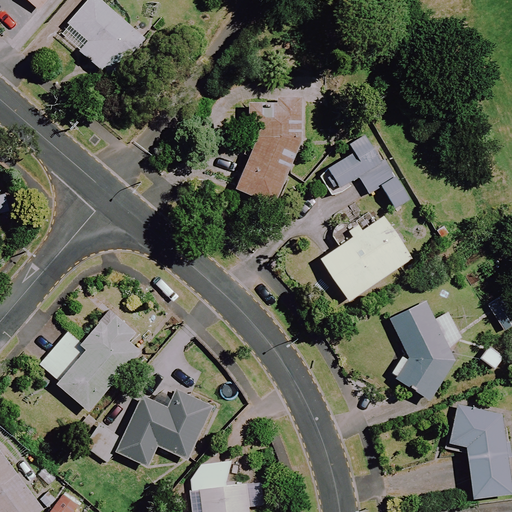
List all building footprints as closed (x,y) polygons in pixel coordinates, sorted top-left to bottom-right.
[(46,0),(21,0),(36,12),(46,0)] [(145,42),(95,0),(88,0),(66,26),(86,44),(78,54),(110,82),(145,42)] [(301,136),(301,98),(276,99),(257,99),(247,99),(248,155),(233,191),(273,207),(295,154),(302,154),(301,138),(302,137),(301,136)] [(366,145),(314,177),(323,191),(333,184),(338,191),(356,179),(367,197),(379,189),(392,211),(407,202),(384,165),(380,168),(366,145)] [(0,215),(9,214),(4,191),(0,192),(0,215)] [(411,261),(382,219),(318,261),(346,304),(411,261)] [(511,325),(511,291),(487,307),(502,332),(511,325)] [(131,333),(95,301),(67,333),(38,366),(55,382),(53,385),(86,414),(139,354),(124,341),(131,333)] [(451,361),(424,303),(389,321),(403,356),(388,378),(425,401),(451,361)] [(99,425),(83,449),(106,465),(113,454),(146,469),(156,449),(186,463),(210,410),(174,393),(166,411),(138,398),(119,438),(99,425)] [(499,415),(456,405),(447,445),(464,448),(470,500),(509,495),(499,415)] [(20,472),(3,448),(0,450),(0,511),(39,511),(58,499),(49,487),(55,483),(45,469),(35,476),(28,467),(20,472)] [(247,511),(247,510),(258,509),(253,462),(186,470),(190,511),(247,511)]
